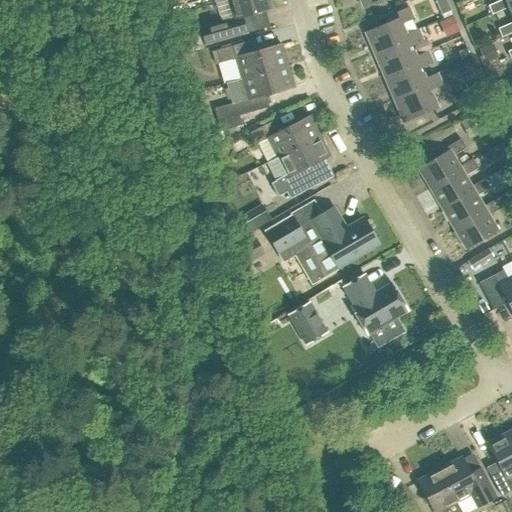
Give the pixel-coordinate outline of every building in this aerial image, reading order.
[(200,30),(205,46),(246,34),(242,18),(271,10),(267,0),(230,0),(227,1),(233,21),(200,30)] [(358,0),(362,8),(381,0),(358,0)] [(511,1),(511,0),(504,0),(488,7),(491,15),(507,8),(506,5),(511,1)] [(511,1),(506,5),(507,8),(511,18),(511,23),(498,30),(501,38),(511,33),(511,1)] [(408,41),(406,35),(401,25),(413,20),(408,8),(395,13),(398,19),(364,34),(374,56),(408,41)] [(458,31),(452,16),(439,22),(445,37),(458,31)] [(408,41),(374,56),(383,79),(418,64),(415,57),(411,47),(423,42),(417,30),(406,35),(408,41)] [(188,40),(188,37),(167,40),(169,55),(193,51),(191,39),(188,40)] [(249,42),(216,51),(220,64),(235,60),(241,80),(287,67),(281,45),(252,53),(249,42)] [(494,44),(479,50),(484,64),(499,58),(494,44)] [(470,56),(467,48),(458,52),(461,60),(470,56)] [(418,64),(383,79),(393,101),(428,86),(425,79),(420,69),(432,64),(427,52),(415,57),(418,64)] [(287,67),(241,80),(247,100),(231,105),(235,117),(239,116),(268,108),(265,96),(293,88),(287,67)] [(436,74),(425,79),(428,86),(393,101),(402,123),(437,108),(430,91),(441,86),(436,74)] [(485,95),(480,84),(457,96),(462,107),(485,95)] [(490,126),(480,109),(458,122),(469,139),(490,126)] [(267,140),(276,158),(319,136),(309,117),(268,138),(262,127),(246,135),(252,147),(267,140)] [(276,158),(286,177),(272,185),(278,196),(294,188),(288,178),(329,157),(319,136),(276,158)] [(417,169),(429,190),(461,171),(459,167),(453,156),(465,149),(460,140),(446,148),(448,151),(417,169)] [(231,165),(245,162),(241,147),(227,151),(231,165)] [(461,171),(429,190),(441,210),(473,191),(471,187),(464,176),(477,169),(472,160),(459,167),(461,171)] [(473,191),(441,210),(453,230),(485,211),(483,207),(476,196),(489,189),(484,180),(471,187),(473,191)] [(496,200),(483,207),(485,211),(453,230),(465,250),(497,231),(488,216),(501,209),(496,200)] [(345,229),(333,208),(310,222),(313,226),(300,233),(292,218),(266,233),(282,260),(308,245),(326,276),(378,245),(362,219),(345,229)] [(478,283),(490,306),(504,299),(511,312),(511,278),(508,280),(503,271),(478,283)] [(351,306),(367,334),(368,333),(376,348),(404,332),(396,317),(405,312),(389,284),(374,292),(364,275),(343,288),(352,305),(351,306)] [(326,333),(309,302),(287,315),(304,345),(326,333)] [(511,435),(510,431),(487,444),(497,462),(486,468),(501,496),(511,490),(511,435)] [(439,469),(457,502),(471,495),(477,507),(495,497),(483,474),(473,480),(461,457),(439,469)] [(439,469),(417,481),(434,511),(462,511),(457,502),(439,469)]
